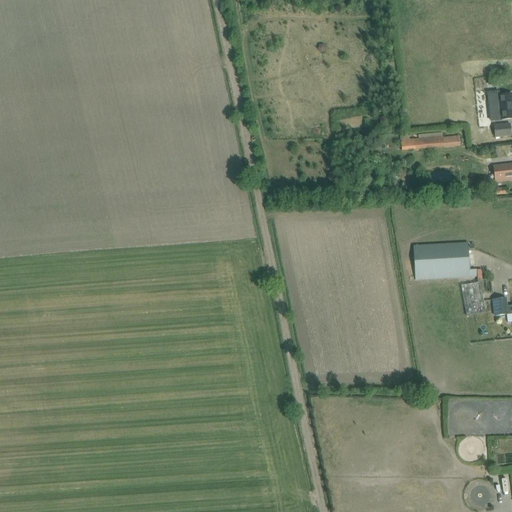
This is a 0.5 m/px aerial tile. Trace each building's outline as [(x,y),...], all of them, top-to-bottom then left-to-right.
[(498,92),(488,93),(491,121),(504,119),(511,118),(511,96),(511,94),(502,96),(499,96),(498,92)] [(392,116),(379,118),(380,125),(393,123),(392,116)] [(494,126),(495,138),(511,136),(510,124),(494,126)] [(461,145),(460,137),(446,139),(446,138),(442,138),(442,137),(410,139),(402,140),(403,152),(445,148),(445,147),(461,145)] [(292,160),(292,149),(282,149),(282,161),(292,160)] [(511,164),(506,165),(493,166),(494,179),(511,177),(511,164)] [(413,247),(415,280),(476,276),(476,270),(470,270),(468,243),(413,247)] [(461,286),(466,316),(485,313),(480,282),(461,286)] [(494,316),(508,315),(506,298),(493,299),(494,316)]
